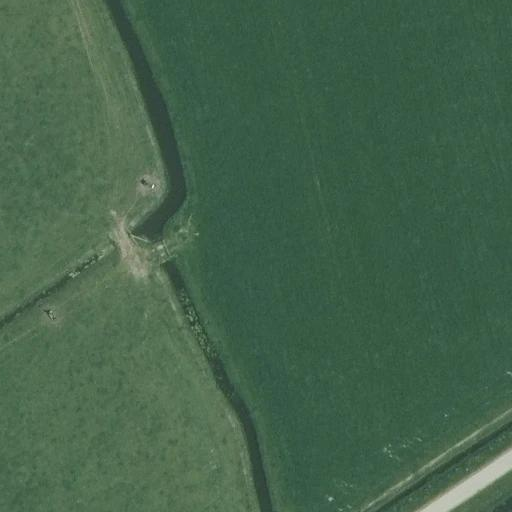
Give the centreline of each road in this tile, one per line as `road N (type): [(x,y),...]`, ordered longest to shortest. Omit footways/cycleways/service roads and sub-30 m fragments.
road 1 (track): [(188,236),(138,262),(113,221),(69,0)]
road 2 (track): [(138,262),(198,393),(227,511)]
